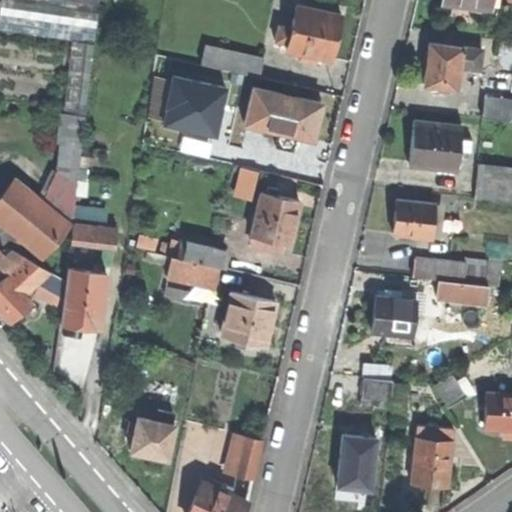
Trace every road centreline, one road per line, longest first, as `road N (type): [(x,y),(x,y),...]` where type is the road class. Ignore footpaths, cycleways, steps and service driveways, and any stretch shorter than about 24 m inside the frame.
road 1 (residential): [(388,0),(269,511)]
road 2 (unclassified): [(119,511),(0,375)]
